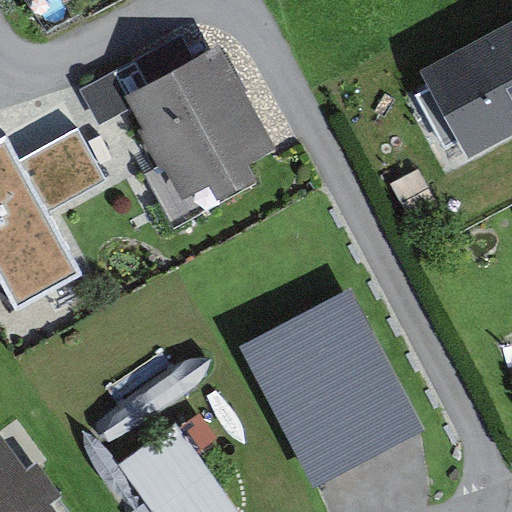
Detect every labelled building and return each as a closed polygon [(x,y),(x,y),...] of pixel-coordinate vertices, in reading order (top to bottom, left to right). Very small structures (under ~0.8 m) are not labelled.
[(511,16),(422,64),(469,152),(511,129),(511,16)] [(299,187),(235,62),(149,106),(213,231),(299,187)] [(23,137),(0,149),(0,251),(35,314),(101,277),(65,213),(120,182),(91,129),(36,159),(23,137)] [(369,286),(256,343),(328,484),(441,426),(369,286)] [(256,511),(189,420),(131,462),(167,511),(256,511)] [(73,511),(12,424),(0,432),(0,511),(73,511)]
